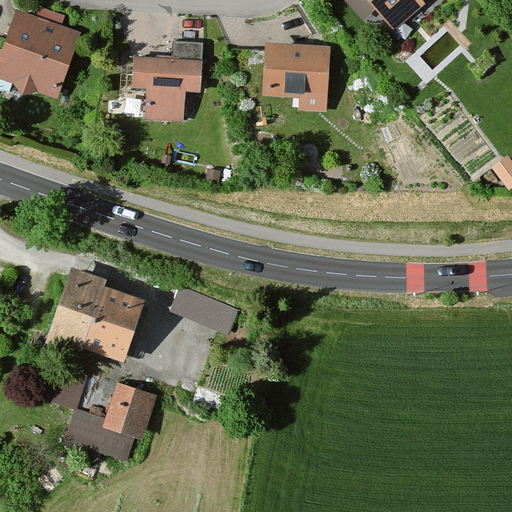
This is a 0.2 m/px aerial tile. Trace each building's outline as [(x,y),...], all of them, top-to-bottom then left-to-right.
[(426,0),(356,0),(349,6),(367,28),(379,17),(395,36),(428,8),(423,3),(426,0)] [(0,84),(61,104),(83,35),(18,15),(0,69),(0,84)] [(202,99),(205,49),(173,48),(173,61),(156,60),(156,64),(137,63),(136,93),(150,94),(149,125),(188,126),(189,98),(202,99)] [(330,118),(335,55),(272,50),(267,103),(302,105),(301,116),(330,118)] [(511,169),(510,168),(496,179),(511,199),(511,169)] [(107,290),(110,284),(74,272),(49,348),(87,361),(90,353),(133,367),(153,305),(107,290)] [(214,302),(181,291),(174,314),(207,324),(214,302)] [(79,414),(91,377),(58,366),(46,403),(79,414)] [(159,398),(121,387),(110,423),(80,414),(70,446),(128,463),(134,442),(145,445),(159,398)]
